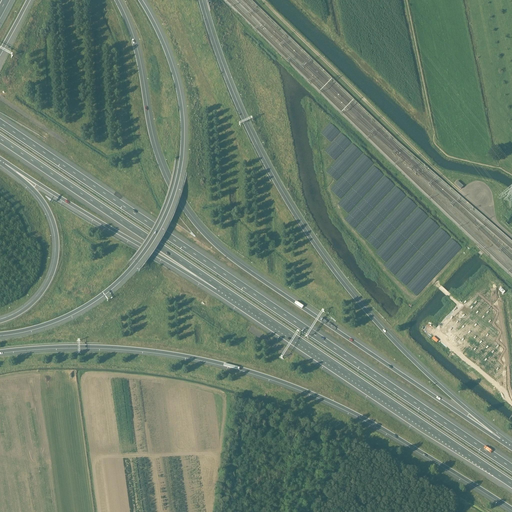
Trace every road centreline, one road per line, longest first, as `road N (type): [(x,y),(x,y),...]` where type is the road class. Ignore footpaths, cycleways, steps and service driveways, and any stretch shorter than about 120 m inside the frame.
road 1 (motorway): [(511,468),(0,122)]
road 2 (motorway): [(500,440),(253,274),(194,223),(157,157),(133,40),(116,0)]
road 3 (motorway): [(0,351),(141,350),(282,381),(357,414),(511,509)]
road 4 (motorway): [(500,440),(396,345),(316,248),(259,152),(200,0)]
road 5 (motorway): [(0,333),(42,325),(96,298),(136,261),(163,219),(179,171),(182,114),(173,71),(140,0)]
road 6 (motorway): [(220,288),(511,484)]
road 7 (track): [(264,1),(459,191)]
road 8 (motorway): [(0,138),(220,288)]
road 9 (motorway): [(4,163),(220,288)]
road 10 (motorway): [(4,163),(47,208),(57,247),(46,287),(0,321)]
